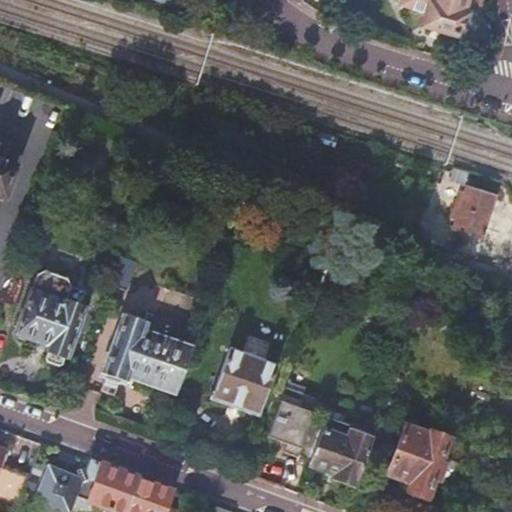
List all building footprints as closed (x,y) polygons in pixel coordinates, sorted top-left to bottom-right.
[(400,0),(404,7),(427,14),(424,24),(459,35),(466,14),(463,13),(467,0),(400,0)] [(473,52),(468,43),(454,50),(459,60),(473,52)] [(0,194),(4,196),(14,169),(0,163),(0,148),(1,145),(0,144),(0,194)] [(468,189),(454,229),(480,238),(494,198),(468,189)] [(407,211),(402,226),(431,236),(436,220),(407,211)] [(38,271),(17,332),(41,341),(39,345),(49,349),(46,357),(48,360),(60,364),(63,363),(66,355),(68,356),(85,306),(67,299),(72,284),(69,276),(46,267),(38,271)] [(25,276),(9,270),(0,294),(0,301),(14,306),(25,276)] [(176,394),(192,350),(142,332),(144,325),(124,318),(105,371),(125,379),(126,375),(176,394)] [(229,348),(210,399),(257,416),(276,365),(229,348)] [(69,415),(93,421),(101,390),(77,385),(69,415)] [(282,398),(271,431),(302,442),(313,409),(282,398)] [(334,478),(355,486),(371,441),(352,434),(354,427),(325,417),(309,464),(335,474),(334,478)] [(390,429),(377,425),(374,434),(386,439),(390,429)] [(405,426),(388,474),(411,482),(408,492),(428,500),(435,480),(439,482),(445,464),(441,463),(449,439),(430,432),(429,435),(405,426)] [(374,434),(371,441),(384,446),(386,439),(374,434)] [(124,511),(136,478),(91,462),(87,473),(89,480),(78,483),(75,477),(48,467),(37,495),(44,498),(47,506),(58,510),(72,504),(90,510),(98,505),(117,511),(124,511)] [(163,511),(171,491),(136,478),(124,511),(163,511)]
